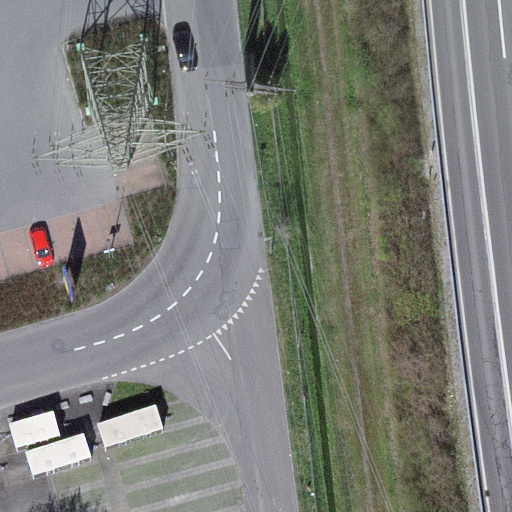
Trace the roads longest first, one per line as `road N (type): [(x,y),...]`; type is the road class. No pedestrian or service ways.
road 1 (unclassified): [(0,372),(142,327),(170,311),(207,267),(220,206),(201,0)]
road 2 (motorway): [(499,0),(511,123)]
